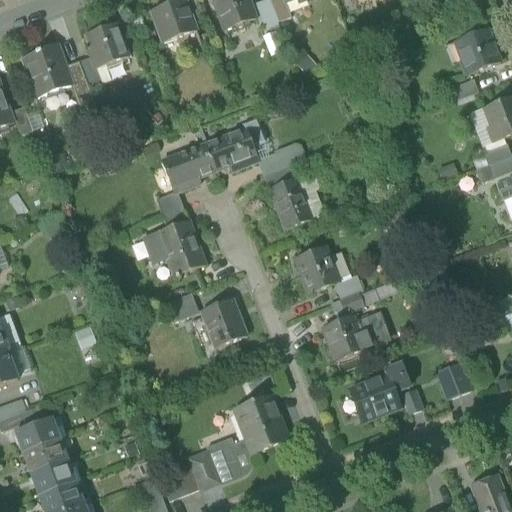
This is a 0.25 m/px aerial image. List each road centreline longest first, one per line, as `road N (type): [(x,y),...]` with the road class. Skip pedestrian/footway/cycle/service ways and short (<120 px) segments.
road 1 (residential): [(223,199),(336,484)]
road 2 (residential): [(511,415),(336,484)]
